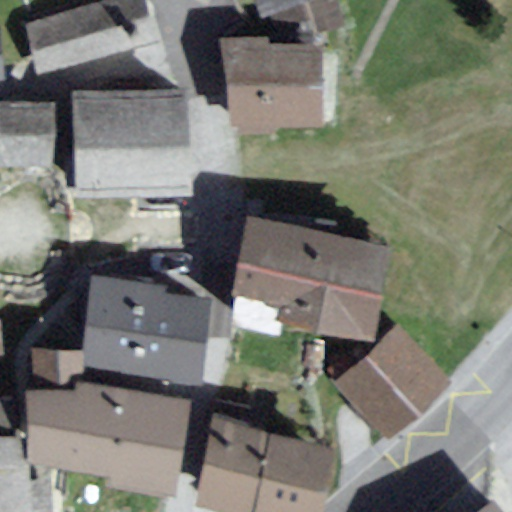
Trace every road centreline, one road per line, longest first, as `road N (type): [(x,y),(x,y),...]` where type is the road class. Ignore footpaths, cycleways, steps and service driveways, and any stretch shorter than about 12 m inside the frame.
road 1 (residential): [(196,30),(219,79),(231,202),(188,511)]
road 2 (residential): [(196,30),(119,66),(0,85)]
road 3 (tertiary): [(511,375),(361,511)]
